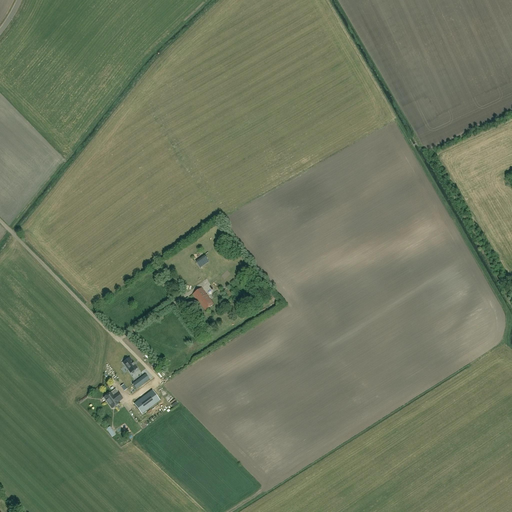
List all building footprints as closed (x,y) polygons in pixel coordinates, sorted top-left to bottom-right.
[(203,249),(193,256),(198,264),(208,257),(203,249)] [(198,264),(201,268),(211,262),(208,257),(198,264)] [(237,260),(213,277),(218,284),(222,280),(225,284),(244,270),(237,260)] [(192,289),(199,284),(188,269),(181,274),(192,289)] [(206,310),(214,304),(202,288),(193,295),(198,302),(199,302),(206,310)] [(133,363),(130,358),(123,363),(131,373),(137,368),(135,365),(133,363),(134,363),(133,363)] [(142,377),(132,384),(136,389),(145,382),(142,377)] [(153,391),(134,405),(142,415),(160,401),(153,391)] [(117,399),(114,395),(113,396),(111,393),(108,395),(108,394),(107,394),(105,396),(104,396),(105,397),(104,398),(109,405),(113,402),(117,399)] [(113,402),(109,405),(112,409),(113,408),(113,409),(114,409),(116,407),(115,406),(119,404),(118,402),(122,399),(118,393),(114,395),(117,399),(113,402)]
